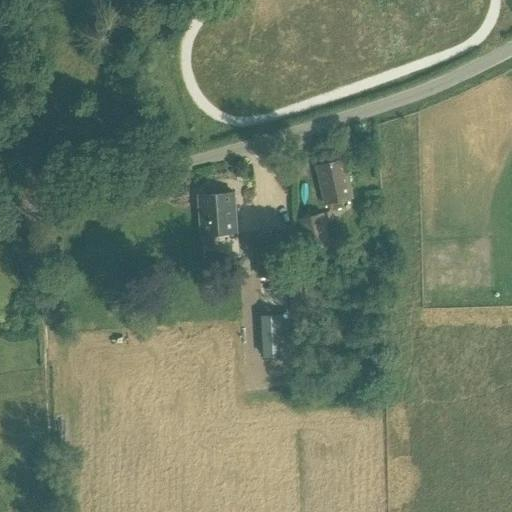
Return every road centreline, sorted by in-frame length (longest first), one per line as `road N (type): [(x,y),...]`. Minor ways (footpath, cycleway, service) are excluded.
road 1 (unclassified): [(0,210),(188,165),(428,87),(511,46)]
road 2 (track): [(35,207),(46,256),(57,511)]
